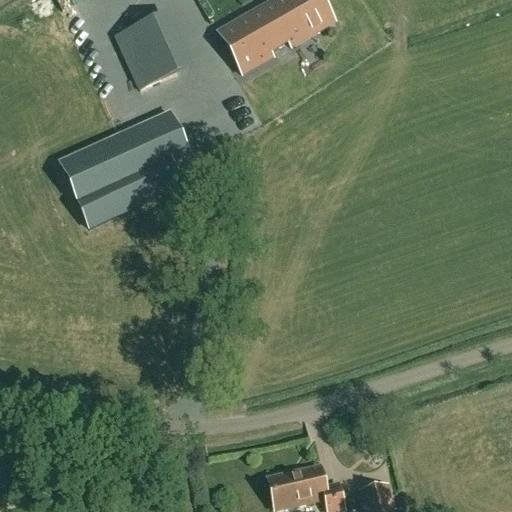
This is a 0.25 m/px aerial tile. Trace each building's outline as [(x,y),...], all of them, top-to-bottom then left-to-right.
[(242,77),(334,24),(320,0),(277,0),(217,34),(242,77)] [(138,95),(194,70),(168,14),(114,39),(138,95)] [(218,137),(196,99),(92,158),(128,221),(211,174),(197,150),(218,137)] [(319,470),(269,482),(275,511),(280,511),(325,502),(327,511),(343,511),(338,487),(324,490),(319,470)] [(364,511),(391,511),(386,488),(361,494),(364,511)]
